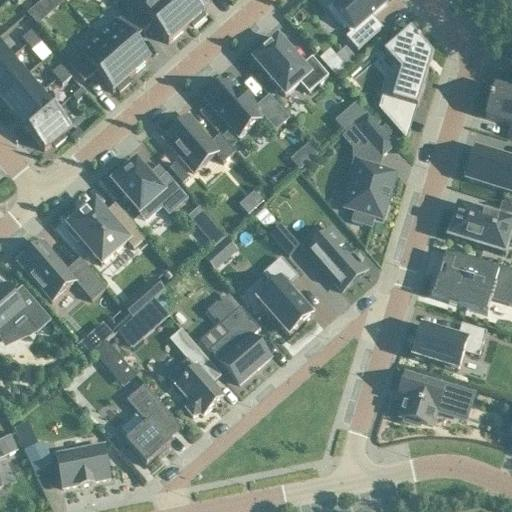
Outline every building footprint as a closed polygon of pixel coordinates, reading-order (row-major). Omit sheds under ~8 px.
[(144,0),(136,7),(126,16),(142,34),(151,26),(168,45),(187,29),(161,0),(144,0)] [(161,0),(187,29),(191,26),(194,29),(204,19),(202,16),(206,13),(194,0),(161,0)] [(345,39),(357,53),(383,30),(372,18),(387,5),(383,0),(341,0),(328,12),(344,30),(348,27),(353,33),(345,39)] [(116,24),(98,40),(131,78),(150,62),(133,42),(142,34),(126,16),(116,24)] [(417,109),(429,70),(433,74),(434,74),(414,52),(422,45),(410,31),(383,54),(400,74),(392,102),(382,99),(378,110),(407,143),(410,132),(409,131),(406,140),(401,135),(410,107),(417,109)] [(27,46),(36,39),(31,33),(22,40),(27,46)] [(27,46),(32,52),(41,45),(36,39),(27,46)] [(68,66),(84,84),(95,75),(112,94),(116,91),(119,94),(130,85),(127,82),(131,78),(98,40),(80,56),(68,66)] [(302,68),(278,41),(253,62),(285,98),(300,85),(308,95),(328,78),(312,59),(302,68)] [(0,69),(10,61),(0,48),(0,69)] [(0,99),(25,78),(10,61),(0,69),(0,99)] [(345,69),(338,61),(328,69),(336,78),(345,69)] [(57,81),(66,73),(61,67),(52,75),(57,81)] [(57,81),(62,87),(71,79),(66,73),(57,81)] [(0,100),(14,117),(40,96),(25,78),(0,99),(0,100)] [(275,133),(289,121),(268,98),(255,110),(239,92),(236,94),(227,84),(218,92),(216,90),(207,98),(209,100),(206,103),(239,140),(263,119),(275,133)] [(511,128),(508,142),(511,142),(511,94),(494,89),(485,120),(511,127),(511,128)] [(72,98),(77,104),(86,96),(81,90),(72,98)] [(29,135),(55,113),(54,112),(40,96),(14,117),(29,135)] [(65,141),(62,138),(74,128),(57,109),(54,112),(55,113),(29,135),(44,153),(53,146),(55,149),(65,141)] [(394,148),(367,118),(355,129),(382,159),(394,148)] [(223,166),(235,155),(230,148),(222,139),(220,137),(211,145),(188,119),(164,140),(194,175),(215,157),(223,166)] [(236,143),(228,134),(222,139),(230,148),(236,143)] [(468,175),(466,181),(511,195),(511,161),(475,150),(474,156),(469,155),(463,174),(468,175)] [(188,202),(166,176),(155,185),(136,164),(126,173),(123,170),(112,179),(115,182),(113,185),(145,222),(160,209),(169,218),(188,202)] [(189,180),(176,165),(169,171),(182,186),(189,180)] [(382,223),(397,176),(358,165),(344,211),(354,214),(351,224),(371,230),(374,220),(382,223)] [(71,226),(68,229),(73,235),(70,237),(77,245),(79,242),(101,267),(127,244),(133,251),(145,241),(116,208),(105,217),(95,205),(90,209),(90,208),(89,209),(90,210),(84,215),(83,213),(82,214),(83,215),(81,217),(79,214),(68,223),(71,226)] [(511,207),(502,205),(498,219),(458,207),(455,217),(452,216),(446,236),(449,237),(448,240),(505,258),(509,244),(511,245),(511,207)] [(201,210),(189,220),(197,228),(208,218),(201,210)] [(299,249),(280,228),(270,237),(288,258),(299,249)] [(306,254),(341,295),(367,272),(332,231),(306,254)] [(66,273),(43,246),(40,248),(37,245),(29,253),(31,255),(18,267),(51,305),(75,285),(92,304),(106,291),(80,261),(66,273)] [(511,308),(511,302),(511,272),(466,258),(464,264),(445,258),(436,287),(434,287),(433,288),(436,289),(435,292),(433,291),(432,292),(434,293),(433,296),(431,295),(431,297),(449,302),(448,305),(457,308),(458,308),(487,317),(488,316),(486,315),(490,301),(511,308)] [(288,339),(313,318),(288,289),(298,280),(281,261),(262,277),(272,289),(257,303),(288,339)] [(51,322),(22,289),(13,297),(6,289),(0,293),(0,338),(2,343),(18,335),(14,328),(23,320),(37,335),(51,322)] [(134,299),(122,309),(132,321),(144,310),(134,299)] [(167,316),(154,302),(144,311),(156,326),(167,316)] [(210,353),(239,387),(270,360),(252,339),(260,332),(241,310),(221,328),(229,337),(210,353)] [(130,348),(141,339),(128,325),(118,334),(130,348)] [(421,328),(412,359),(458,373),(463,355),(479,359),(486,334),(462,326),(457,340),(421,328)] [(210,388),(221,378),(181,332),(169,342),(187,362),(167,379),(189,404),(185,410),(193,419),(200,417),(202,419),(223,402),(210,388)] [(106,344),(94,355),(105,367),(117,356),(106,344)] [(93,355),(84,345),(76,351),(85,362),(93,355)] [(453,418),(457,404),(469,408),(472,397),(406,376),(399,401),(405,403),(400,418),(405,420),(404,424),(417,428),(418,424),(431,428),(436,412),(453,418)] [(170,448),(167,444),(165,442),(179,430),(181,433),(183,432),(144,387),(126,403),(146,426),(125,445),(146,469),(170,448)] [(8,427),(0,430),(0,441),(12,436),(8,427)] [(52,466),(42,445),(25,453),(35,474),(52,466)] [(109,482),(103,448),(56,457),(62,491),(79,488),(80,489),(93,486),(92,485),(109,482)]
